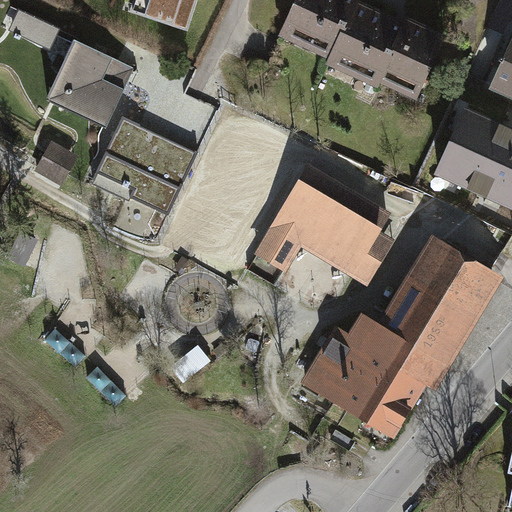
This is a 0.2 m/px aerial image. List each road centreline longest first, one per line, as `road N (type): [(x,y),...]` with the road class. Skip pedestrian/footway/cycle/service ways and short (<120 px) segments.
road 1 (tertiary): [(511,346),(370,511)]
road 2 (residential): [(259,511),(283,486),(308,479),(337,488),(367,511)]
